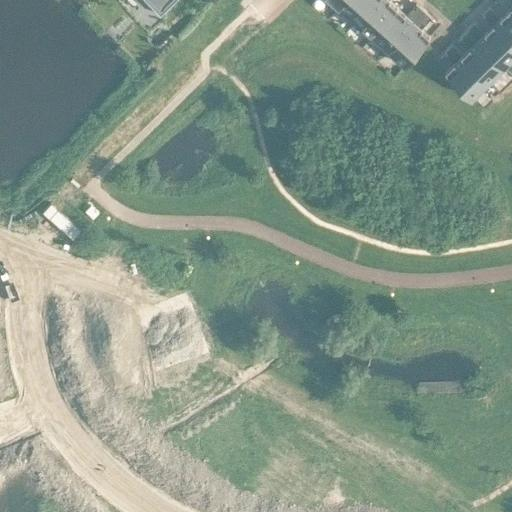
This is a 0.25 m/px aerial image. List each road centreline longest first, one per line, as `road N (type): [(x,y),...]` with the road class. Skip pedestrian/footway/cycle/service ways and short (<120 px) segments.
road 1 (residential): [(46,396),(102,470),(169,511)]
road 2 (residential): [(23,241),(33,364),(46,396)]
